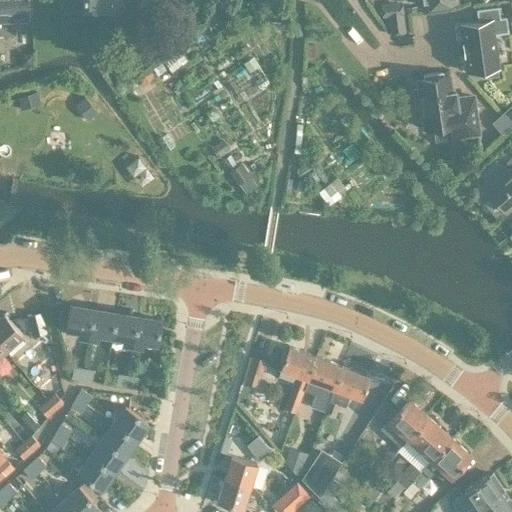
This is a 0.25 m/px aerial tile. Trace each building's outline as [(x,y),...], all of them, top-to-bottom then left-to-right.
[(14,17),(30,17),(29,0),(0,0),(0,35),(15,35),(14,17)] [(82,0),(82,4),(107,5),(107,16),(127,17),(127,0),(82,0)] [(499,17),(497,6),(475,9),(477,20),(459,22),(459,24),(460,24),(462,39),(461,39),(461,42),(462,42),(463,51),(462,51),(463,54),(465,68),(465,71),(480,69),(481,76),(497,74),(496,66),(498,66),(498,64),(497,64),(493,29),(507,27),(505,16),(499,17)] [(402,15),(388,16),(390,32),(404,30),(402,15)] [(153,56),(164,48),(157,37),(146,45),(153,56)] [(306,57),(314,57),(314,44),(306,44),(306,57)] [(31,64),(31,53),(20,53),(21,64),(31,64)] [(252,56),(243,62),(249,71),(258,64),(252,56)] [(150,71),(138,79),(143,85),(154,77),(150,71)] [(476,132),(472,96),(452,98),(449,74),(442,75),(442,71),(423,74),(424,78),(416,78),(418,87),(412,88),(414,104),(420,103),(423,127),(449,124),(450,135),(476,132)] [(36,89),(16,95),(20,109),(40,103),(36,89)] [(84,96),(71,105),(84,121),(97,112),(84,96)] [(500,114),(494,119),(503,130),(509,124),(500,114)] [(220,141),(211,147),(219,157),(228,150),(220,141)] [(511,153),(509,156),(511,158),(511,165),(485,190),(505,212),(511,206),(511,153)] [(138,155),(123,166),(132,178),(147,166),(138,155)] [(383,158),(373,165),(377,170),(387,163),(383,158)] [(241,164),(228,173),(237,185),(238,184),(246,194),(257,186),(250,176),(241,164)] [(335,190),(324,198),(329,204),(339,196),(335,190)] [(65,224),(62,240),(88,245),(91,228),(65,224)] [(87,337),(92,309),(69,305),(66,327),(80,330),(79,335),(87,337)] [(111,335),(114,313),(92,309),(87,337),(97,338),(98,333),(111,335)] [(32,336),(46,333),(41,312),(27,315),(32,336)] [(0,344),(4,349),(21,334),(3,313),(0,315),(0,344)] [(133,344),(137,316),(114,313),(111,335),(124,337),(123,343),(133,344)] [(156,342),(160,320),(137,316),(133,344),(141,346),(142,340),(156,342)] [(287,345),(279,368),(296,374),(292,386),(288,397),(298,401),(302,389),(307,378),(306,378),(315,355),(287,345)] [(307,378),(302,389),(314,394),(310,404),(323,409),(331,387),(333,388),(342,365),(315,355),(306,378),(307,378)] [(257,385),(264,361),(252,358),(245,382),(257,385)] [(81,380),(83,367),(73,365),(70,378),(81,380)] [(333,388),(329,399),(339,403),(344,405),(348,393),(361,398),(369,376),(342,365),(333,388)] [(91,382),(93,369),(83,367),(81,380),(91,382)] [(125,387),(127,375),(117,374),(115,385),(125,387)] [(135,389),(137,377),(127,375),(125,387),(135,389)] [(86,403),(91,394),(80,388),(75,396),(86,403)] [(63,402),(62,401),(54,392),(46,399),(55,409),(63,402)] [(80,411),(86,403),(75,396),(70,405),(80,411)] [(288,397),(284,408),(294,412),(298,401),(288,397)] [(388,421),(381,428),(393,439),(401,446),(407,439),(428,415),(408,397),(405,400),(403,398),(395,406),(398,408),(387,421),(388,421)] [(47,416),(55,409),(46,399),(38,406),(47,416)] [(329,399),(325,410),(335,414),(339,403),(329,399)] [(134,438),(146,422),(124,407),(112,423),(134,438)] [(401,446),(399,448),(411,459),(421,468),(429,459),(430,460),(451,436),(428,415),(407,439),(401,446)] [(71,428),(61,423),(60,422),(52,435),(63,442),(71,428)] [(123,455),(134,438),(112,423),(101,439),(123,455)] [(288,426),(283,442),(289,444),(295,428),(288,426)] [(31,452),(40,444),(30,433),(22,441),(31,452)] [(257,434),(246,444),(252,452),(264,442),(257,434)] [(56,455),(63,442),(52,435),(45,449),(56,455)] [(422,469),(413,478),(414,479),(421,485),(433,472),(443,481),(448,475),(449,477),(470,453),(451,436),(430,460),(429,459),(421,468),(422,469)] [(111,471),(123,455),(101,439),(89,455),(111,471)] [(23,459),(31,452),(22,441),(14,448),(23,459)] [(0,451),(0,469),(5,475),(14,467),(6,458),(0,451)] [(305,458),(287,452),(284,461),(295,474),(299,476),(305,458)] [(46,464),(38,455),(37,455),(30,461),(38,471),(46,464)] [(99,487),(111,471),(89,455),(78,472),(99,487)] [(250,482),(256,463),(230,455),(224,475),(250,482)] [(396,479),(387,490),(394,497),(403,487),(405,488),(414,479),(413,478),(422,469),(421,468),(411,459),(394,478),(396,479)] [(30,478),(38,471),(30,461),(22,468),(30,478)] [(462,491),(450,499),(458,511),(479,511),(503,496),(494,484),(498,481),(492,472),(488,474),(462,491)] [(242,509),(250,482),(224,475),(216,501),(242,509)] [(16,490),(8,481),(0,487),(8,497),(16,490)] [(287,490),(299,503),(309,494),(297,481),(287,490)] [(73,511),(89,511),(95,506),(78,486),(63,500),(73,511)] [(0,503),(1,504),(8,497),(0,487),(0,503)] [(325,488),(317,500),(327,511),(337,511),(344,506),(333,496),(333,492),(325,488)] [(479,511),(511,511),(511,506),(510,508),(503,496),(479,511)] [(311,497),(301,507),(305,511),(324,511),(319,506),(316,502),(311,497)] [(73,511),(63,500),(48,511),(73,511)] [(444,511),(436,502),(424,511),(444,511)]
